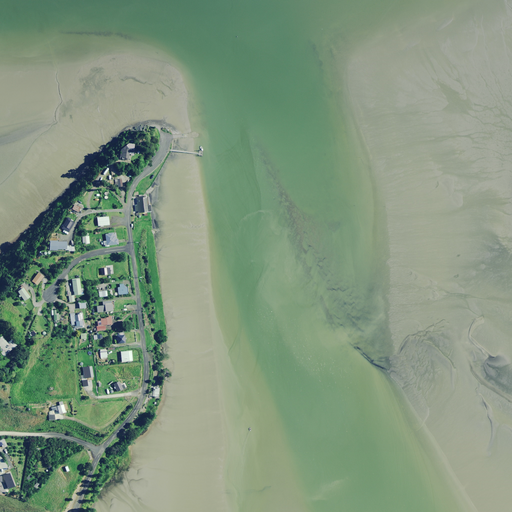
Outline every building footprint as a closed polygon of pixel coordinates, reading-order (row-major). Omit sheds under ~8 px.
[(128,148),(127,147),(123,150),(122,158),(125,158),(125,160),(129,160),(130,154),(134,155),(135,149),(132,149),(132,145),(129,144),(128,148)] [(147,205),(147,198),(137,199),(138,205),(135,205),(136,211),(138,211),(139,213),(151,212),(150,204),(147,205)] [(110,225),(109,217),(98,218),(99,227),(104,227),(104,226),(110,225)] [(114,236),(113,233),(106,234),(106,242),(104,242),(105,247),(109,246),(119,244),(118,239),(116,239),(115,236),(114,236)] [(58,250),(66,250),(66,251),(69,251),(75,251),(75,247),(69,247),(69,246),(67,246),(67,242),(58,242),(58,240),(50,240),(50,250),(58,250)] [(45,276),(39,272),(32,281),(38,285),(45,276)] [(81,291),(80,279),(72,280),(74,295),(81,295),(81,291)] [(124,288),(124,284),(120,285),(120,287),(118,287),(119,295),(128,294),(127,288),(124,288)] [(30,297),(23,288),(18,292),(20,295),(19,296),(20,297),(21,297),(24,301),(30,297)] [(115,308),(114,301),(108,301),(103,301),(103,305),(97,306),(98,312),(113,311),(113,308),(115,308)] [(56,310),(54,310),(52,310),(52,315),(54,315),(55,321),(60,321),(60,318),(61,318),(61,315),(59,315),(59,313),(57,313),(56,310)] [(75,315),(75,313),(71,314),(72,327),(85,325),(84,321),(82,321),(82,319),(84,319),(83,314),(75,315)] [(112,325),(112,316),(106,317),(106,318),(101,319),(101,322),(99,322),(100,326),(97,326),(98,331),(106,331),(105,325),(112,325)] [(126,343),(125,335),(117,336),(118,344),(126,343)] [(8,343),(3,336),(0,338),(0,345),(4,351),(2,353),(5,357),(8,355),(7,354),(18,346),(12,339),(8,343)] [(133,361),(132,351),(121,352),(122,362),(133,361)] [(66,413),(64,405),(58,406),(60,414),(66,413)]
